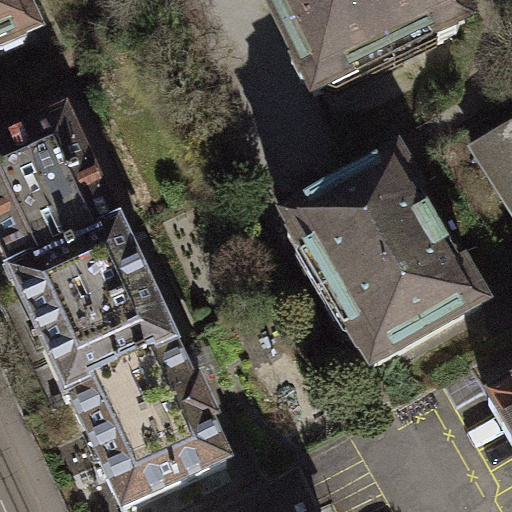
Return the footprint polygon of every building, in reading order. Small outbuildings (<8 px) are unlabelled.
[(0,0),(0,58),(1,59),(24,48),(31,33),(15,0),(0,0)] [(265,0),(312,98),(463,27),(449,0),(265,0)] [(0,148),(0,260),(12,286),(118,235),(62,119),(0,148)] [(511,131),(474,152),(511,215),(511,131)] [(284,226),(366,370),(479,308),(397,160),(284,226)] [(64,398),(69,396),(171,349),(118,235),(12,286),(64,398)] [(69,396),(123,511),(130,511),(226,467),(206,425),(213,422),(198,390),(192,393),(171,349),(69,396)] [(511,388),(485,404),(511,450),(511,388)] [(320,511),(299,464),(214,511),(320,511)]
